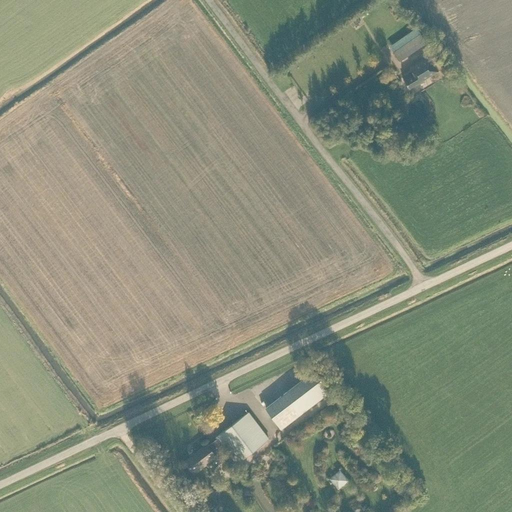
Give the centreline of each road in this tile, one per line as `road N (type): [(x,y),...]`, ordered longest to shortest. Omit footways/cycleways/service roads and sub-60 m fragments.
road 1 (unclassified): [(0,484),(426,285)]
road 2 (unclassified): [(426,285),(208,0)]
